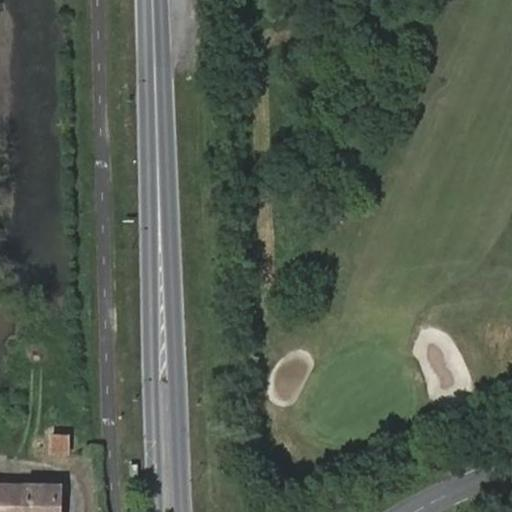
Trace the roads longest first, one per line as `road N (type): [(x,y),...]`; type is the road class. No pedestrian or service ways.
road 1 (secondary): [(185,511),(160,204)]
road 2 (secondary): [(160,204),(153,382),(159,511)]
road 3 (secondary): [(160,204),(154,0)]
